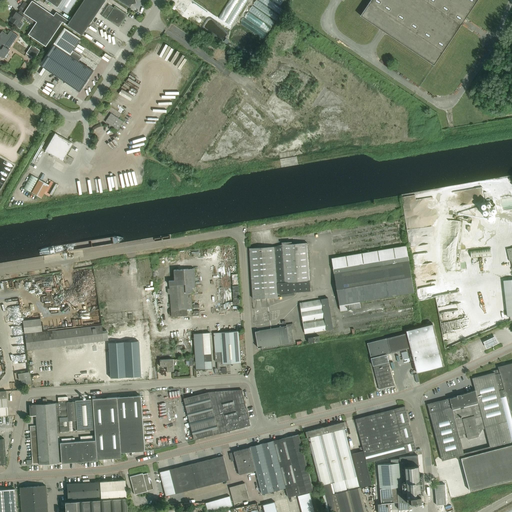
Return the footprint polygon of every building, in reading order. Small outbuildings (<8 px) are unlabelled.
[(35,25),(29,33),(28,34),(46,46),(63,22),(82,35),(106,0),(105,0),(84,0),(70,21),(57,12),(54,16),(32,1),(29,5),(24,2),(21,7),(22,7),(26,10),(24,13),(22,16),(24,17),(28,20),(28,21),(35,25)] [(62,0),(58,7),(68,14),(77,0),(62,0)] [(371,0),(360,17),(433,66),(477,0),(371,0)] [(114,8),(109,5),(102,16),(106,19),(119,27),(128,15),(115,6),(114,8)] [(22,16),(18,13),(16,12),(13,17),(12,17),(9,20),(16,25),(19,22),(20,23),(24,17),(22,16)] [(188,26),(189,27),(190,25),(180,19),(177,24),(186,29),(188,26)] [(65,28),(54,44),(70,55),(56,76),(78,90),(81,86),(82,87),(93,71),(86,66),(79,61),(82,56),(73,51),(81,39),(65,28)] [(9,49),(18,36),(11,31),(8,35),(2,31),(0,34),(0,55),(4,58),(5,58),(10,50),(9,49)] [(54,44),(40,65),(56,76),(70,55),(54,44)] [(32,46),(27,53),(36,58),(41,51),(32,46)] [(111,113),(105,122),(118,130),(123,122),(111,113)] [(70,164),(73,159),(66,155),(72,143),(55,133),(45,151),(62,161),(63,160),(70,164)] [(128,174),(131,187),(143,185),(141,172),(128,174)] [(31,192),(39,179),(32,175),(24,188),(31,192)] [(48,185),(39,179),(31,192),(41,198),(48,185)] [(480,187),(474,192),(478,197),(477,198),(480,202),(484,198),(482,196),(486,193),(480,187)] [(253,298),(260,298),(278,297),(278,295),(287,292),(311,291),(311,290),(313,290),(310,243),(281,245),(275,247),(250,248),(253,298)] [(341,311),(361,308),(359,302),(414,292),(406,246),(332,259),(341,311)] [(470,250),(471,258),(491,256),(490,248),(470,250)] [(194,268),(185,269),(174,270),(175,280),(169,280),(170,289),(168,289),(168,294),(170,294),(172,316),(187,315),(187,309),(192,309),(191,292),(193,292),(192,287),(196,287),(194,268)] [(305,334),(333,329),(328,298),(300,303),(305,334)] [(24,333),(42,331),(41,319),(23,321),(24,333)] [(443,366),(432,324),(406,331),(407,333),(410,348),(417,373),(443,366)] [(107,331),(103,331),(102,325),(25,334),(27,350),(104,340),(108,340),(107,331)] [(258,347),(260,347),(294,341),(291,326),(255,332),(258,347)] [(230,363),(241,362),(239,331),(214,332),(215,352),(215,361),(217,361),(218,369),(221,369),(221,373),(226,373),(226,371),(231,371),(230,363)] [(200,333),(194,334),(196,370),(202,370),(212,369),(211,354),(204,354),(203,333),(200,333)] [(407,333),(387,338),(391,353),(410,348),(407,333)] [(486,340),(488,347),(501,343),(498,336),(486,340)] [(387,338),(367,343),(371,358),(386,354),(389,353),(391,353),(387,338)] [(138,341),(123,342),(126,377),(140,376),(138,341)] [(123,342),(108,343),(110,377),(126,377),(123,342)] [(386,354),(371,358),(373,366),(388,362),(388,361),(386,354)] [(167,371),(173,371),(172,359),(160,360),(161,367),(167,366),(167,371)] [(388,362),(373,366),(377,381),(378,385),(379,389),(394,385),(388,362)] [(449,398),(428,404),(441,456),(442,460),(458,456),(458,459),(461,458),(470,491),(511,479),(511,362),(504,365),(504,363),(502,364),(502,365),(498,367),(499,369),(493,371),(493,373),(472,378),(475,390),(461,395),(461,394),(457,395),(457,396),(450,399),(449,398)] [(27,384),(31,383),(29,372),(18,374),(19,380),(26,379),(27,384)] [(215,391),(225,432),(251,425),(242,389),(215,391)] [(219,434),(225,432),(215,391),(209,392),(219,434)] [(213,435),(219,434),(209,392),(184,398),(194,439),(213,435)] [(96,440),(60,443),(61,463),(77,462),(79,464),(81,462),(96,461),(96,459),(105,459),(106,459),(110,458),(111,458),(121,458),(120,452),(125,452),(127,452),(143,451),(144,451),(140,396),(116,397),(116,398),(93,399),(95,435),(96,440)] [(67,397),(58,397),(58,403),(60,428),(60,432),(93,430),(91,400),(75,401),(75,402),(75,401),(73,401),(73,402),(68,402),(67,397)] [(29,405),(29,406),(30,416),(36,415),(36,422),(33,422),(34,426),(30,426),(30,432),(32,457),(33,457),(33,463),(39,463),(39,465),(59,463),(57,433),(60,433),(60,432),(60,428),(58,403),(47,404),(47,399),(43,399),(43,404),(29,405)] [(344,422),(306,432),(307,438),(308,438),(310,446),(307,447),(309,453),(312,453),(327,511),(366,511),(360,487),(372,484),(367,463),(416,450),(416,449),(412,432),(406,410),(405,406),(356,419),(363,447),(360,448),(361,451),(351,454),(345,428),(344,422)] [(288,497),(313,490),(299,434),(250,447),(234,451),(234,452),(231,453),(233,461),(236,460),(239,474),(256,470),(262,494),(285,488),(288,497)] [(381,503),(378,503),(378,511),(388,511),(388,505),(387,505),(387,503),(388,502),(398,502),(399,510),(409,509),(408,503),(422,502),(421,490),(425,490),(424,474),(420,475),(418,455),(400,457),(400,458),(390,459),(391,463),(378,464),(381,503)] [(223,456),(215,458),(218,471),(226,469),(223,456)] [(215,458),(207,460),(210,473),(218,471),(215,458)] [(202,475),(210,473),(207,460),(199,462),(202,475)] [(199,462),(191,464),(197,488),(205,486),(202,475),(199,462)] [(183,466),(186,480),(189,490),(197,488),(191,464),(183,466)] [(183,466),(175,468),(179,482),(186,480),(183,466)] [(179,482),(175,468),(170,469),(173,483),(179,482)] [(176,494),(173,483),(170,469),(160,472),(166,496),(176,494)] [(226,469),(218,471),(221,482),(229,480),(226,469)] [(218,471),(210,473),(213,484),(221,482),(218,471)] [(148,478),(147,473),(142,474),(142,473),(129,477),(134,494),(147,491),(146,488),(147,488),(146,485),(149,484),(148,478)] [(210,473),(202,475),(205,486),(213,484),(210,473)] [(65,511),(126,511),(126,498),(125,480),(66,484),(68,501),(65,502),(65,511)] [(186,480),(179,482),(181,492),(189,490),(186,480)] [(237,485),(242,500),(249,498),(245,483),(237,485)] [(234,503),(242,500),(237,485),(230,487),(234,503)] [(47,511),(46,486),(20,487),(20,489),(21,511),(47,511)] [(0,511),(16,511),(15,489),(14,489),(0,490),(0,511)] [(299,501),(310,499),(309,493),(298,496),(299,501)] [(300,507),(312,504),(310,499),(299,501),(300,507)] [(264,510),(276,507),(274,502),(263,505),(264,510)]
